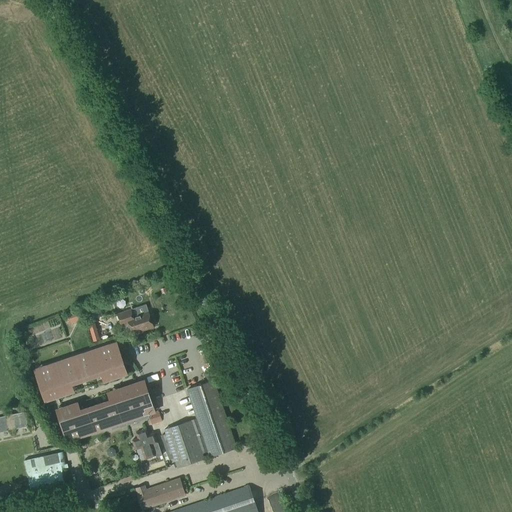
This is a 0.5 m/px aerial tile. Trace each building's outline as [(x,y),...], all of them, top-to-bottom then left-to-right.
[(87,307),(67,314),(70,325),(90,318),(87,307)] [(96,308),(90,310),(93,318),(99,316),(96,308)] [(132,334),(153,327),(148,312),(133,317),(131,309),(117,314),(121,325),(129,323),(132,334)] [(40,369),(49,399),(58,396),(54,383),(77,376),(76,373),(83,371),(84,374),(106,366),(110,379),(119,376),(109,346),(78,356),(79,359),(72,362),(71,359),(40,369)] [(236,448),(214,380),(187,389),(209,457),(236,448)] [(61,410),(71,440),(102,429),(101,426),(108,424),(109,427),(149,414),(139,384),(117,391),(121,404),(104,409),(105,413),(98,415),(97,412),(74,419),(70,407),(61,410)] [(149,415),(152,425),(162,422),(158,412),(149,415)] [(27,427),(24,415),(12,417),(15,430),(27,427)] [(0,433),(8,431),(5,419),(0,419),(0,433)] [(164,430),(177,468),(204,458),(191,421),(192,426),(166,435),(165,430),(164,430)] [(137,439),(132,441),(135,451),(141,449),(145,460),(155,457),(152,445),(157,443),(154,433),(148,435),(146,429),(136,433),(137,439)] [(158,444),(152,445),(156,458),(162,456),(158,444)] [(247,451),(242,454),(249,466),(254,463),(247,451)] [(63,453),(31,460),(37,487),(69,480),(67,468),(68,468),(67,464),(66,464),(63,453)] [(181,496),(176,480),(147,489),(146,486),(139,489),(140,492),(137,493),(142,509),(181,496)] [(257,511),(249,486),(170,511),(257,511)]
